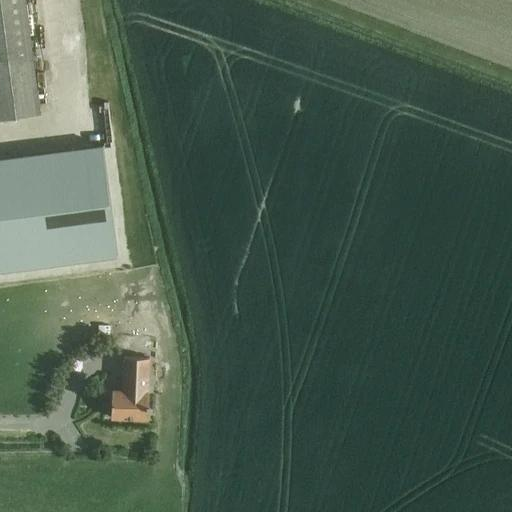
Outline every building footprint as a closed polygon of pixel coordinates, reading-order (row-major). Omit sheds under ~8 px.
[(0,0),(0,119),(40,114),(24,0),(0,0)] [(91,33),(102,31),(96,0),(95,0),(85,2),(91,33)] [(67,22),(67,55),(83,55),(82,21),(67,22)] [(87,114),(100,113),(97,71),(84,72),(87,114)] [(102,145),(0,157),(0,269),(117,255),(102,145)] [(117,194),(118,216),(133,216),(132,194),(117,194)] [(112,390),(111,417),(147,419),(148,391),(149,358),(124,357),(124,373),(129,374),(128,391),(112,390)]
